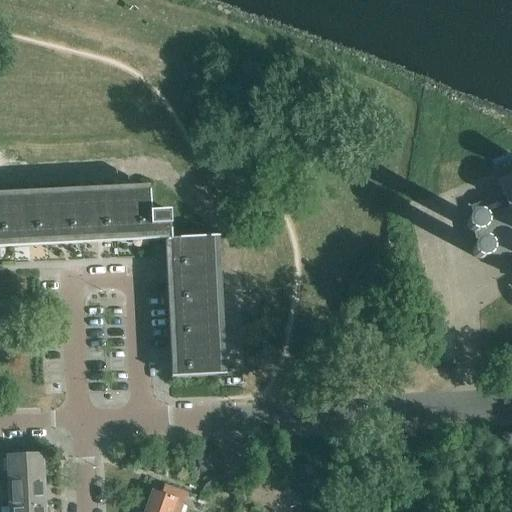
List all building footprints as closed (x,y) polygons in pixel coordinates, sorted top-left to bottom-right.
[(466,223),(466,224),(466,226),(467,227),(467,228),(468,230),(469,231),(471,231),(472,232),(474,232),(475,232),(477,232),(478,242),(477,243),(476,243),(474,244),(473,245),(473,247),(472,248),(472,250),(472,251),(472,253),(473,254),(474,255),(475,256),(476,257),(478,258),(479,258),(481,258),(482,257),(484,257),(485,256),(486,255),(511,255),(511,175),(498,180),(503,195),(472,206),(474,216),(472,216),(471,217),(470,218),(468,219),(468,220),(467,221),(466,223)] [(0,247),(164,240),(171,378),(226,376),(222,311),(219,237),(171,239),(170,211),(150,212),(149,186),(0,192),(0,247)] [(452,333),(439,334),(441,361),(454,360),(452,333)] [(7,472),(7,481),(44,480),(42,454),(6,455),(6,458),(2,459),(3,473),(7,472)] [(8,504),(45,503),(44,480),(7,481),(8,504)] [(151,491),(143,511),(179,511),(186,494),(164,486),(160,494),(151,491)] [(8,511),(45,511),(45,503),(8,504),(8,511)]
